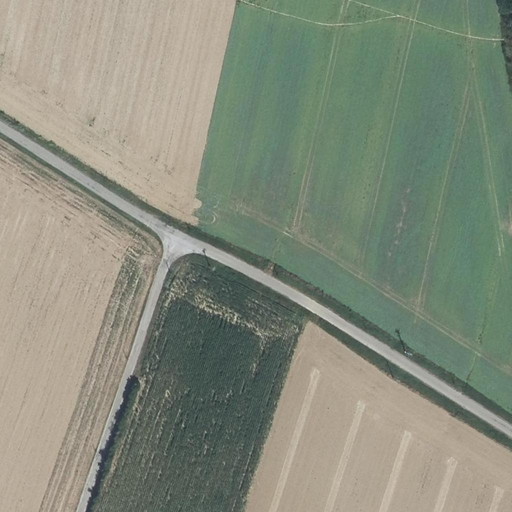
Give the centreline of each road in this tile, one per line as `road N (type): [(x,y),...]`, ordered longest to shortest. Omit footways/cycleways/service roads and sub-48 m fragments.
road 1 (unclassified): [(175,235),(306,302),(511,429)]
road 2 (unclassified): [(82,511),(175,235)]
road 3 (unclassified): [(0,125),(175,235)]
